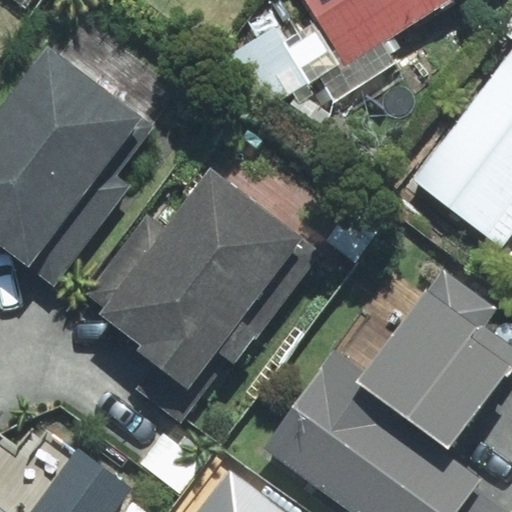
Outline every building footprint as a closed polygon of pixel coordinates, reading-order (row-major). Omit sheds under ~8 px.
[(290,0),(336,76),(463,0),(290,0)] [(500,255),(511,238),(511,57),(507,54),(407,184),(500,255)] [(0,270),(18,283),(130,129),(36,61),(0,110),(0,270)] [(202,180),(163,234),(146,222),(85,305),(101,317),(92,330),(133,361),(126,372),(180,412),(188,401),(298,251),(202,180)] [(472,337),(416,299),(359,382),(331,363),(259,469),(322,511),(449,511),(466,487),(443,472),(502,384),(459,355),(472,337)] [(29,511),(117,511),(129,496),(75,454),(29,511)]
